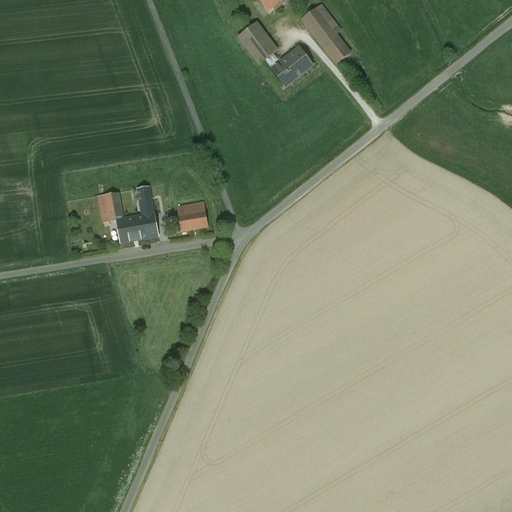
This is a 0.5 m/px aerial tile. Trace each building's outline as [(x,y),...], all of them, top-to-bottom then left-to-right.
[(287,0),(259,0),(270,13),(287,0)] [(316,10),(316,9),(302,20),(336,65),(350,54),(336,35),(333,37),(314,11),(316,10)] [(278,52),(257,24),(238,38),(260,66),(265,61),(274,55),(278,52)] [(280,64),(274,55),(265,61),(282,83),(289,77),(293,82),(313,67),(300,49),(280,64)] [(142,218),(154,216),(149,188),(138,190),(142,218)] [(117,222),(123,221),(118,194),(104,196),(107,213),(101,214),(103,224),(117,222)] [(205,210),(178,215),(181,233),(208,228),(205,210)] [(123,221),(117,222),(121,244),(158,238),(154,216),(142,218),(123,221)]
